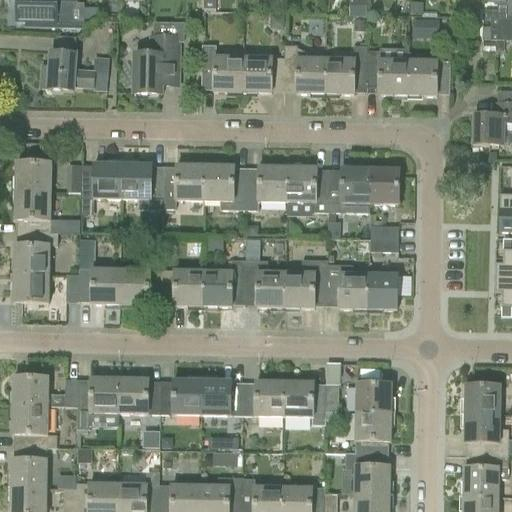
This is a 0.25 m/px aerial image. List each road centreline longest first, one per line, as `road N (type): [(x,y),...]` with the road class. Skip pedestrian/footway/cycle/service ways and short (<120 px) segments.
road 1 (residential): [(429,350),(433,159),(425,144),(406,135),(0,125)]
road 2 (residential): [(429,350),(0,338)]
road 3 (residential): [(428,511),(429,350)]
